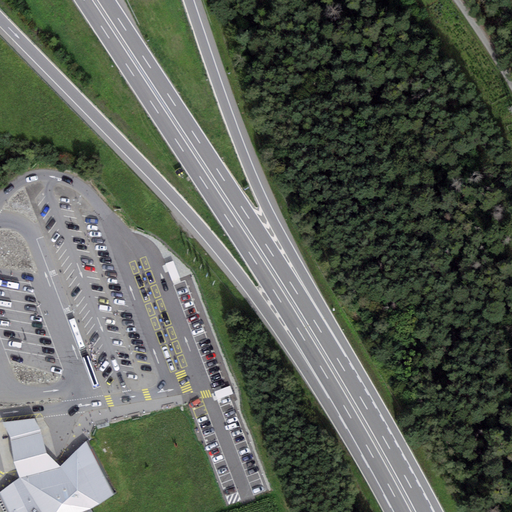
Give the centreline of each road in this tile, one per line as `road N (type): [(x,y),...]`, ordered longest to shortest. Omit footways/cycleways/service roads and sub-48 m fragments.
road 1 (trunk): [(0,19),(214,243),(368,450)]
road 2 (trunk): [(83,0),(263,272),(368,450)]
road 3 (trunk): [(368,412),(105,0)]
road 4 (trunk): [(368,412),(347,351),(251,175),(191,0)]
